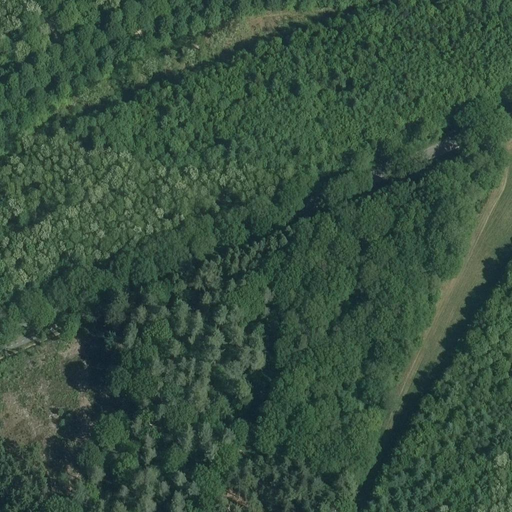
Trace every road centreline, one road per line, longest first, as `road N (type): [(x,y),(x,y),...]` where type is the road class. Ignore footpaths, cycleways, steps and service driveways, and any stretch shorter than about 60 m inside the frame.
road 1 (track): [(511,48),(479,46),(430,70),(385,65),(360,91),(276,91),(216,151),(161,167),(96,162),(55,216),(0,244)]
road 2 (tertiary): [(0,334),(511,120)]
road 3 (track): [(101,55),(224,0)]
